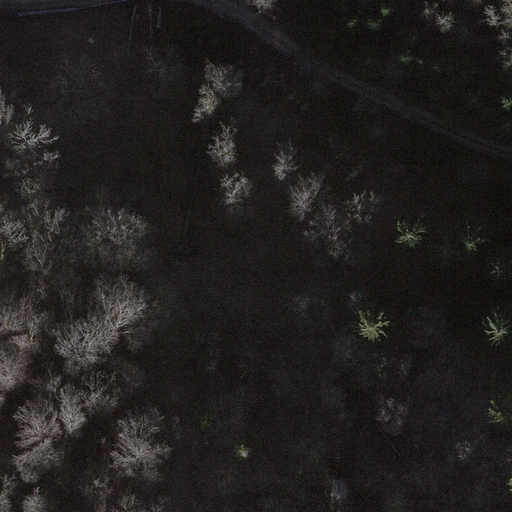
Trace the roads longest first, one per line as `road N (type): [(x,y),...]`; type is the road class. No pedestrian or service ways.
road 1 (track): [(206,0),(343,86),(457,139),(511,154)]
road 2 (track): [(412,0),(459,43),(511,70)]
